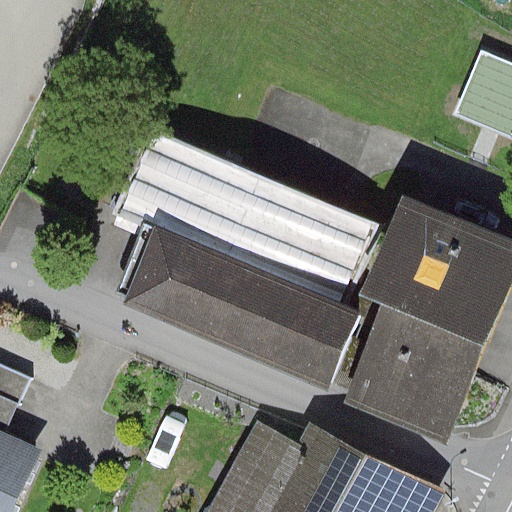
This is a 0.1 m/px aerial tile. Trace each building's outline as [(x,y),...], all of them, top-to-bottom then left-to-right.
[(511,66),(482,54),(457,114),(491,128),(511,136),(511,66)] [(341,307),(376,228),(154,133),(116,220),(149,234),(118,306),(330,397),(364,317),(341,307)] [(511,295),(511,238),(404,195),(363,296),(382,304),(340,406),(449,450),(511,295)] [(0,434),(6,437),(13,421),(26,394),(32,379),(0,364),(0,434)] [(298,441),(256,418),(206,511),(431,511),(442,493),(308,422),(298,441)] [(6,437),(0,434),(0,511),(15,511),(42,453),(6,437)]
